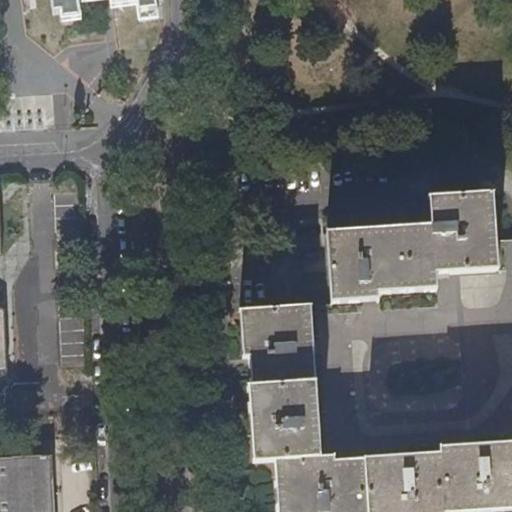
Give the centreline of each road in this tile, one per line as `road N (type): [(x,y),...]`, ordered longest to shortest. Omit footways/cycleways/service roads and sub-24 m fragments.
road 1 (residential): [(104,137),(125,511)]
road 2 (residential): [(104,137),(122,128),(173,49),(181,0)]
